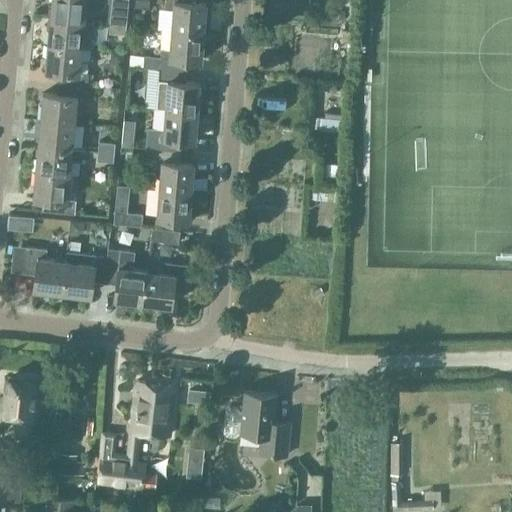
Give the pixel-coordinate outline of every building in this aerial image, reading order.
[(85,0),(52,0),(50,19),(84,23),(85,0)] [(173,9),(171,29),(204,32),(206,4),(191,2),(191,0),(165,0),(165,8),(173,9)] [(110,25),(126,26),(127,17),(111,15),(110,25)] [(84,23),(50,19),(48,45),(81,48),(84,23)] [(126,26),(110,25),(109,34),(125,36),(126,26)] [(143,68),(160,69),(186,71),(187,59),(201,60),(204,32),(171,29),(169,48),(161,48),(161,56),(144,55),(143,68)] [(81,48),(48,45),(45,72),(58,73),(57,84),(87,87),(88,74),(79,73),(81,48)] [(156,108),(165,109),(197,112),(200,83),(186,82),(186,71),(160,69),(159,80),(158,80),(156,108)] [(56,95),(43,94),(40,121),(74,124),(77,97),(86,98),(87,87),(57,84),(56,95)] [(147,148),(180,151),(181,139),(195,140),(197,112),(165,109),(164,129),(148,128),(147,148)] [(341,120),(315,117),(314,131),(340,134),(341,120)] [(40,121),(38,147),(71,150),(72,148),(74,124),(40,121)] [(122,135),(121,145),(132,146),(133,136),(122,135)] [(98,143),(97,152),(114,154),(115,144),(98,143)] [(193,145),(191,156),(211,161),(213,150),(193,145)] [(38,147),(35,172),(69,176),(70,160),(81,161),(84,159),(85,150),(72,148),(71,150),(38,147)] [(180,151),(147,148),(145,168),(161,170),(159,189),(191,192),(193,163),(179,162),(180,151)] [(114,154),(97,152),(96,162),(113,163),(114,154)] [(339,165),(323,164),(322,184),(338,185),(339,165)] [(35,172),(33,198),(43,199),(42,211),(74,214),(76,200),(67,199),(69,176),(35,172)] [(116,186),(113,224),(113,225),(141,227),(142,215),(126,213),(128,187),(116,186)] [(191,192),(159,189),(157,218),(189,221),(191,192)] [(10,216),(9,228),(33,230),(34,218),(16,216),(10,216)] [(180,231),(152,228),(151,240),(179,244),(180,231)] [(66,261),(46,259),(47,250),(27,247),(24,273),(36,275),(34,289),(63,293),(67,261),(66,261)] [(108,249),(107,257),(108,258),(105,284),(116,285),(115,299),(144,303),(148,271),(133,269),(135,251),(120,250),(108,249)] [(67,261),(63,293),(91,296),(93,282),(105,284),(108,258),(107,257),(96,256),(67,252),(66,261),(67,261)] [(148,271),(144,303),(171,306),(173,292),(186,293),(189,265),(161,262),(159,272),(148,271)] [(12,381),(10,398),(4,398),(2,414),(23,416),(21,437),(35,439),(38,418),(39,418),(41,408),(39,408),(41,392),(37,392),(38,384),(25,382),(26,380),(14,379),(14,381),(12,381)] [(137,382),(129,460),(101,456),(97,484),(143,490),(146,462),(137,461),(140,433),(170,436),(175,385),(137,382)] [(189,401),(209,403),(210,393),(190,391),(189,401)] [(274,421),(277,394),(244,391),(242,411),(240,411),(237,408),(229,407),(226,410),(224,432),(226,435),(235,436),(238,433),(238,432),(261,435),(259,453),(287,455),(290,423),(274,421)] [(344,479),(373,479),(374,447),(370,447),(371,410),(330,409),(329,462),(345,462),(344,479)] [(401,474),(401,441),(390,441),(390,474),(397,474),(401,474)] [(188,475),(202,477),(205,450),(191,448),(188,475)] [(56,472),(74,474),(75,461),(57,459),(56,472)] [(0,511),(5,511),(6,500),(19,501),(22,475),(0,472),(0,511)] [(433,507),(432,499),(400,501),(399,480),(397,480),(397,474),(390,474),(391,481),(392,509),(433,507)] [(72,511),(73,500),(48,498),(46,511),(72,511)]
